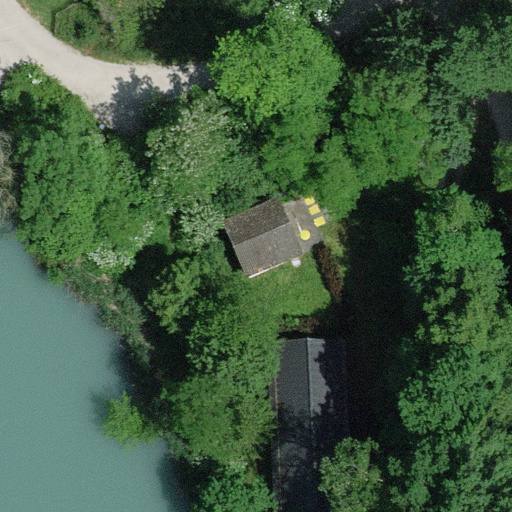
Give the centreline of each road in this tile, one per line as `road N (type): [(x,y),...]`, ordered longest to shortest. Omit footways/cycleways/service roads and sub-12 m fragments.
road 1 (track): [(487,53),(459,147),(393,511)]
road 2 (unclassified): [(0,33),(57,72),(171,91),(218,81),(269,56),(336,0)]
road 3 (track): [(511,129),(460,0)]
